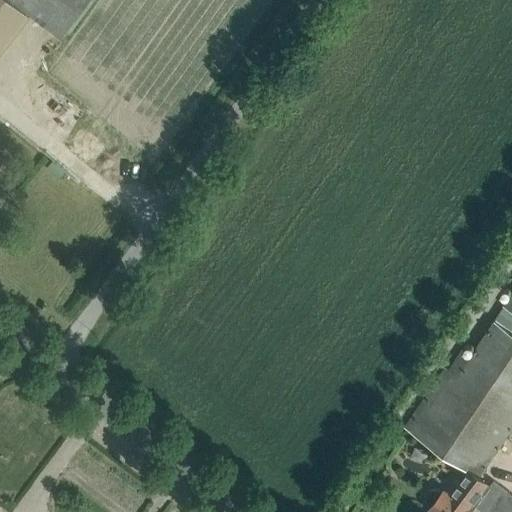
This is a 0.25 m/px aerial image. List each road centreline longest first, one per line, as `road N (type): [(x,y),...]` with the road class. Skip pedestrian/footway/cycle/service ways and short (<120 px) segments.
road 1 (unclassified): [(53,363),(318,0)]
road 2 (tertiary): [(243,511),(53,363)]
